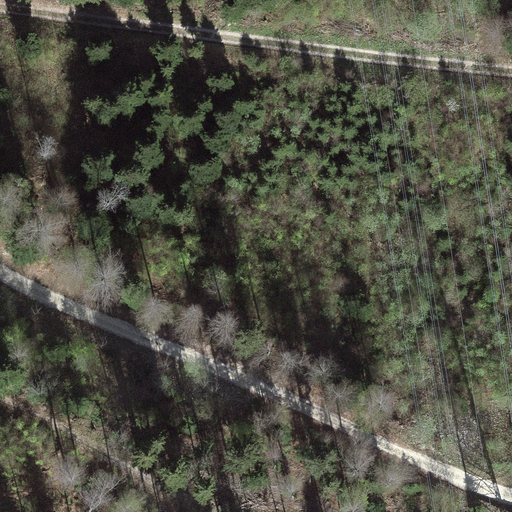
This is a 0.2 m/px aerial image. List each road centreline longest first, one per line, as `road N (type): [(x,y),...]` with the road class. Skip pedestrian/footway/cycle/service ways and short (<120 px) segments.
road 1 (track): [(511,497),(227,375),(0,258)]
road 2 (track): [(0,4),(279,51),(511,70)]
